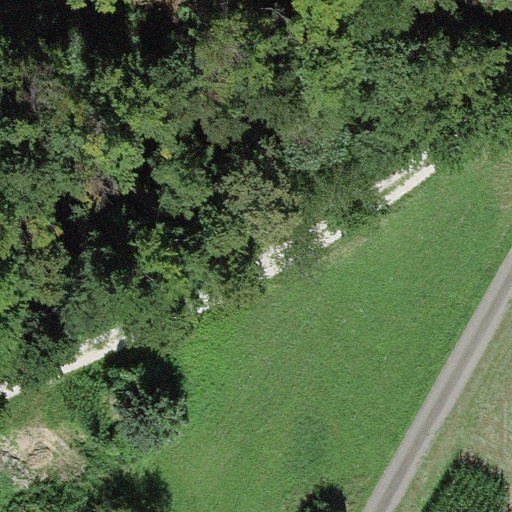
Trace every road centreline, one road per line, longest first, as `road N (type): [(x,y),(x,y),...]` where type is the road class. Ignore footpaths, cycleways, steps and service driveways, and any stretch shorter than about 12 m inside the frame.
road 1 (track): [(0,373),(182,311),(273,265),(403,182),(511,67)]
road 2 (track): [(273,265),(321,176),(452,0)]
road 3 (track): [(375,511),(511,257)]
